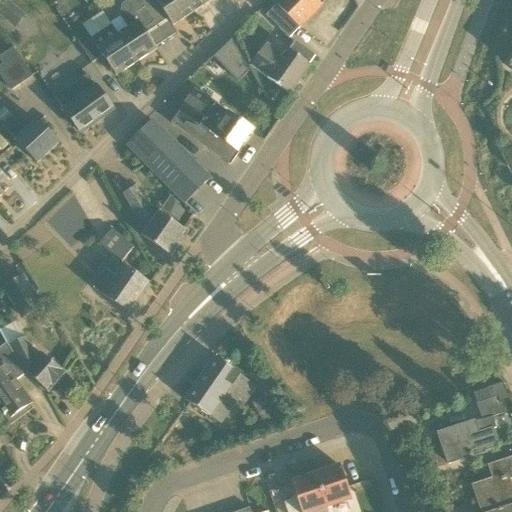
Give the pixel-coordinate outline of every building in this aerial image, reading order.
[(144,30),(154,23),(139,1),(138,0),(130,0),(122,5),(120,17),(128,30),(118,36),(118,37),(136,63),(157,49),(144,30)] [(184,0),(138,0),(139,1),(154,23),(165,15),(173,26),(193,13),(184,0)] [(184,0),(193,13),(212,0),(184,0)] [(300,28),(322,5),(326,0),(281,0),(276,6),(300,28)] [(9,1),(0,11),(0,17),(8,24),(19,11),(9,1)] [(289,39),(300,28),(276,6),(266,16),(289,39)] [(118,37),(118,36),(101,11),(81,25),(89,35),(78,42),(92,64),(103,57),(116,77),(136,63),(118,37)] [(232,40),(214,57),(238,83),(249,72),(232,40)] [(315,57),(295,41),(289,50),(287,50),(283,56),(266,45),(251,66),(267,78),(290,95),(310,65),(309,65),(315,57)] [(32,76),(13,47),(0,55),(0,60),(2,64),(0,65),(0,75),(10,91),(32,76)] [(102,118),(113,110),(88,75),(55,98),(81,133),(102,118)] [(254,133),(194,90),(171,124),(230,166),(254,133)] [(58,144),(38,122),(27,132),(12,116),(2,126),(17,142),(37,164),(58,144)] [(127,147),(185,204),(210,179),(153,121),(127,147)] [(0,198),(12,187),(0,173),(0,198)] [(159,213),(155,219),(135,187),(123,194),(147,231),(142,237),(168,255),(185,231),(159,213)] [(178,207),(180,204),(170,197),(161,210),(178,222),(185,211),(178,207)] [(96,245),(112,258),(120,263),(133,248),(111,229),(96,245)] [(149,283),(123,265),(118,272),(107,264),(103,270),(105,271),(93,289),(104,296),(103,296),(128,314),(149,283)] [(40,307),(36,301),(23,278),(6,288),(23,317),(40,307)] [(72,351),(53,324),(40,333),(59,360),(72,351)] [(48,393),(65,375),(41,353),(36,358),(27,337),(10,346),(24,373),(48,393)] [(32,404),(20,387),(15,380),(23,375),(5,344),(0,347),(0,361),(1,363),(0,364),(0,407),(0,408),(0,407),(0,411),(6,419),(11,425),(27,413),(25,409),(32,404)] [(240,375),(215,358),(185,400),(221,425),(240,398),(246,402),(257,387),(240,376),(240,375)] [(482,421),(503,414),(497,397),(477,404),(482,421)] [(269,400),(263,404),(260,399),(252,404),(267,429),(281,420),(269,400)] [(438,434),(448,464),(485,453),(484,452),(497,447),(492,430),(479,434),(475,422),(438,434)] [(511,511),(511,497),(506,481),(511,478),(511,457),(487,466),(492,479),(472,486),(472,487),(476,485),(485,511),(511,511)] [(316,475),(328,509),(352,501),(340,466),(339,467),(317,475),(317,474),(316,475)] [(301,511),(319,511),(328,509),(316,475),(315,475),(293,483),(291,483),(301,511)]
